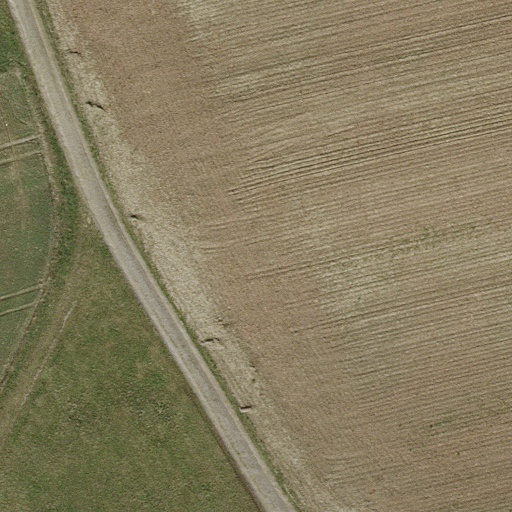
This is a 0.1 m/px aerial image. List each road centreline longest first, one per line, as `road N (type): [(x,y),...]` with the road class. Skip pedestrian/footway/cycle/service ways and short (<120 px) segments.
road 1 (track): [(101,213),(287,511)]
road 2 (track): [(101,213),(90,289),(0,466)]
road 3 (track): [(23,0),(101,213)]
